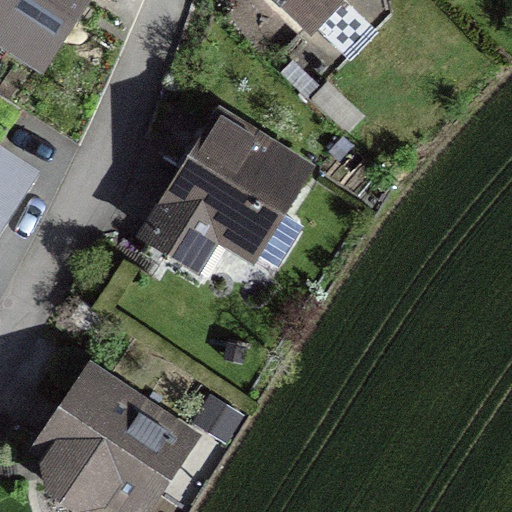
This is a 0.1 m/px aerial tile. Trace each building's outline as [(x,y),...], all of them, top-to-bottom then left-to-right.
[(0,0),(0,37),(38,63),(79,0),(0,0)] [(321,0),(276,0),(299,22),(321,0)] [(303,172),(218,120),(149,232),(197,262),(215,232),(252,254),(303,172)] [(0,214),(34,164),(0,141),(0,214)] [(81,303),(70,320),(86,330),(97,313),(81,303)] [(192,434),(88,367),(36,447),(59,461),(44,484),(83,509),(99,484),(142,511),(192,434)]
